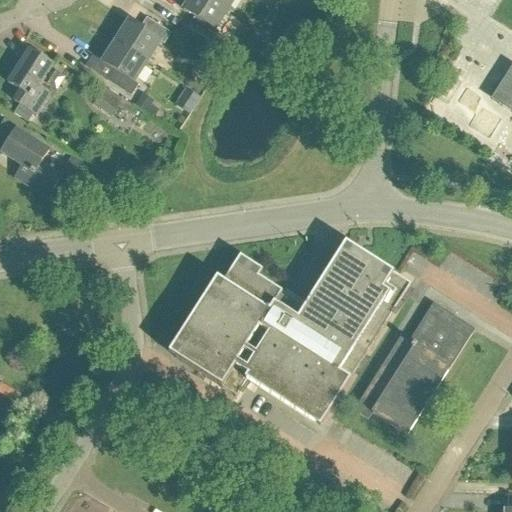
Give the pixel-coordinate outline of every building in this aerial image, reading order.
[(215,32),(229,11),(211,0),(191,0),(183,12),(195,19),(189,29),(212,45),(219,34),(215,32)] [(211,0),(229,11),(236,0),(211,0)] [(116,44),(148,64),(161,45),(164,47),(171,36),(148,20),(141,31),(129,23),(116,44)] [(134,85),(148,64),(116,44),(102,65),(114,72),(107,83),(131,98),(138,87),(134,85)] [(219,47),(214,54),(225,61),(230,54),(219,47)] [(37,117),(51,96),(40,89),(53,68),(30,53),(9,85),(21,93),(15,103),(21,107),(16,115),(29,124),(34,115),(37,117)] [(213,83),(224,63),(212,56),(200,75),(213,83)] [(511,71),(492,103),(511,115),(511,71)] [(111,119),(120,105),(100,93),(92,107),(111,119)] [(198,122),(178,118),(171,155),(192,158),(198,122)] [(47,201),(61,179),(41,165),(49,153),(17,132),(2,155),(23,169),(15,180),(47,201)] [(0,195),(13,203),(17,197),(0,186),(0,195)] [(280,297),(282,295),(280,294),(258,279),(261,276),(262,273),(240,258),(238,262),(224,284),(220,282),(217,280),(204,300),(189,323),(177,343),(168,355),(171,357),(221,389),(235,398),(236,399),(250,378),(323,425),(410,289),(411,287),(361,255),(345,245),(303,312),(280,297)] [(407,439),(474,333),(433,307),(410,344),(401,338),(360,403),(373,412),(371,416),(407,439)] [(1,384),(0,385),(0,394),(16,405),(21,396),(1,384)] [(480,430),(479,485),(508,486),(509,430),(480,430)]
